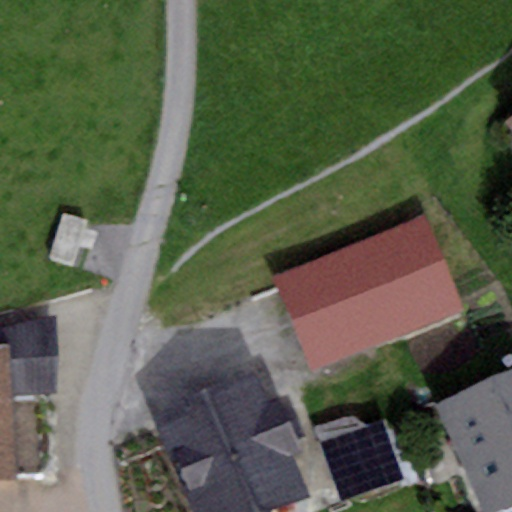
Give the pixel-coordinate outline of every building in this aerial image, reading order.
[(463,315),(427,219),(273,277),(309,373),(463,315)] [(0,481),(9,482),(6,398),(5,360),(4,342),(0,342),(0,481)] [(5,360),(6,398),(57,396),(55,358),(5,360)] [(511,369),(433,404),(480,511),(503,511),(511,508),(511,369)] [(194,511),(273,511),(309,498),(293,458),(302,454),(285,411),(276,414),(258,371),(154,412),(194,511)] [(22,480),(40,479),(35,409),(18,410),(22,480)] [(381,422),(320,443),(341,504),(402,483),(381,422)]
